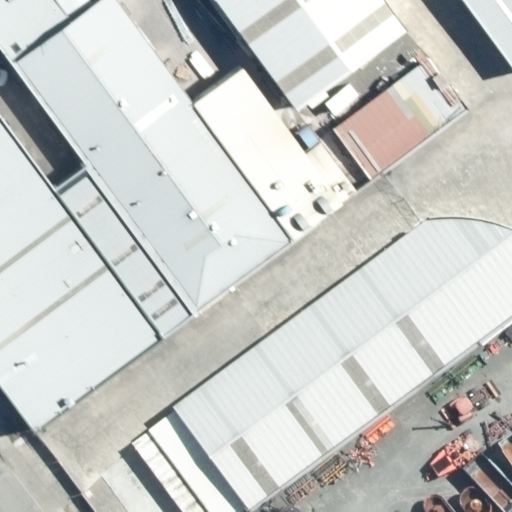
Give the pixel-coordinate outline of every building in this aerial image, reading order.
[(255,217),(92,0),(42,0),(35,6),(30,0),(0,0),(0,83),(155,291),(255,217)] [(364,0),(207,0),(276,92),(377,17),(364,0)] [(511,0),(442,0),(482,53),(511,30),(511,0)] [(0,409),(129,313),(0,140),(0,409)] [(398,218),(159,397),(234,497),(511,289),(511,241),(503,230),(475,215),(445,213),(398,218)]
